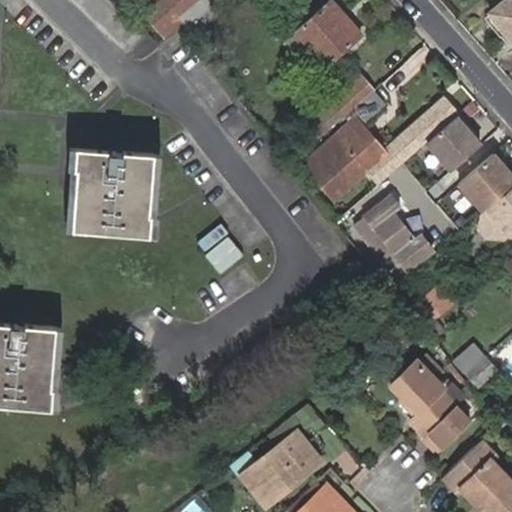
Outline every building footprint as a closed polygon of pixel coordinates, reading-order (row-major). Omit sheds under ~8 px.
[(220,0),(169,0),(155,13),(174,35),(187,22),(197,35),(228,9),(220,0)] [(511,45),(511,0),(507,0),(488,16),(511,45)] [(296,36),(324,68),(363,33),(335,2),(296,36)] [(316,76),(324,68),(296,36),(289,43),(316,76)] [(322,139),(375,93),(361,77),(330,103),(309,124),(322,139)] [(377,92),(349,119),(352,123),(357,128),(361,124),(364,128),(366,126),(389,105),(377,92)] [(345,141),(313,169),(336,199),(368,172),(381,186),(383,184),(405,165),(429,145),(462,115),(449,100),(388,152),(383,158),(360,131),(346,143),(345,141)] [(452,171),(485,142),(462,115),(429,145),(452,171)] [(357,128),(352,123),(308,162),(313,169),(345,141),(346,143),(360,131),(383,158),(388,152),(366,126),(364,128),(361,124),(357,128)] [(70,225),(73,226),(107,228),(108,207),(76,206),(78,190),(86,190),(87,166),(117,167),(117,149),(118,147),(72,144),(70,165),(74,166),(70,225)] [(108,207),(107,228),(152,230),(154,210),(151,210),(156,149),(126,147),(125,150),(117,149),(117,167),(87,166),(86,190),(78,190),(76,206),(108,207)] [(154,210),(152,230),(160,231),(161,219),(162,211),(158,211),(163,149),(156,149),(151,210),(154,210)] [(511,191),(511,170),(496,152),(458,183),(485,215),(511,191)] [(511,191),(485,215),(479,221),(477,231),(485,242),(503,244),(511,235),(511,191)] [(366,235),(394,269),(404,260),(411,269),(434,248),(421,233),(417,236),(398,213),(403,208),(393,197),(370,216),(377,226),(366,235)] [(488,277),(502,264),(491,251),(476,264),(488,277)] [(442,286),(411,312),(428,333),(434,328),(440,322),(459,306),(442,286)] [(23,319),(0,317),(0,400),(10,401),(11,380),(0,379),(0,339),(21,341),(22,323),(23,319)] [(0,379),(11,380),(10,401),(56,404),(58,383),(55,383),(60,322),(29,320),(29,323),(22,323),(21,341),(0,339),(0,379)] [(58,383),(56,404),(64,405),(66,383),(62,382),(67,322),(60,322),(55,383),(58,383)] [(440,322),(434,328),(441,339),(448,331),(440,322)] [(465,375),(487,356),(477,345),(455,364),(465,375)] [(493,403),(501,414),(511,404),(511,393),(495,374),(506,365),(495,352),(467,377),(476,387),(473,391),(488,408),(493,403)] [(419,358),(394,382),(421,411),(413,419),(443,450),(473,422),(458,406),(444,390),(448,386),(439,377),(419,358)] [(444,372),(439,377),(448,386),(444,390),(458,406),(468,396),(444,372)] [(252,468),(277,498),(308,475),(304,470),(311,465),(315,470),(324,462),(300,431),(252,468)] [(497,454),(483,440),(446,475),(460,489),(464,486),(488,510),(488,511),(511,511),(511,479),(492,458),(497,454)] [(308,475),(315,470),(311,465),(304,470),(308,475)] [(268,506),(277,498),(252,468),(244,475),(268,506)] [(330,484),(326,487),(346,508),(349,504),(330,484)] [(346,508),(326,487),(300,511),(357,511),(349,504),(346,508)]
